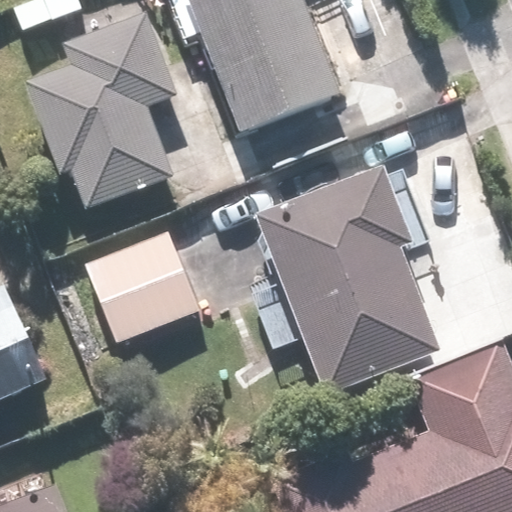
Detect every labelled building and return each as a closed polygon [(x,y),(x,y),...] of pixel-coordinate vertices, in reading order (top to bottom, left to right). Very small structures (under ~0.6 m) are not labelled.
[(174,0),(230,145),(332,106),(291,0),(174,0)] [(60,78),(13,97),(42,182),(58,176),(72,218),(162,187),(137,115),(165,105),(152,67),(183,57),(166,8),(50,49),(60,78)] [(372,177),(242,232),(317,407),(432,357),(389,255),(402,250),(372,177)] [(163,235),(73,267),(102,349),(192,317),(163,235)] [(0,408),(43,389),(0,294),(0,408)] [(511,511),(511,407),(491,355),(405,389),(423,434),(340,467),(337,459),(262,489),(271,511),(511,511)] [(44,511),(38,496),(0,511),(44,511)]
